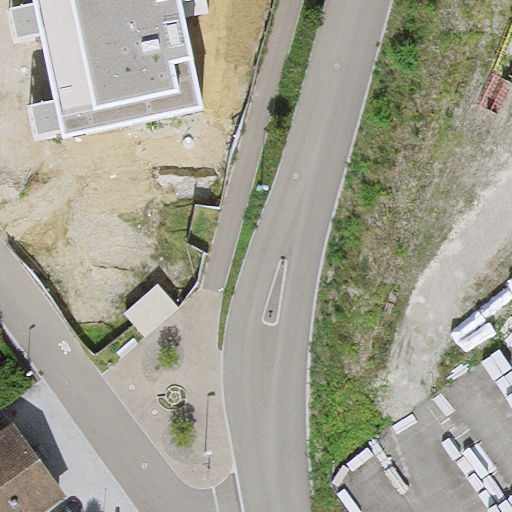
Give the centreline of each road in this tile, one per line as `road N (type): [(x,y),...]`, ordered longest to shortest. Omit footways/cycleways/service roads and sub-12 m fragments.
road 1 (residential): [(280,510),(268,386),(276,294),(359,0)]
road 2 (residential): [(0,275),(180,511)]
